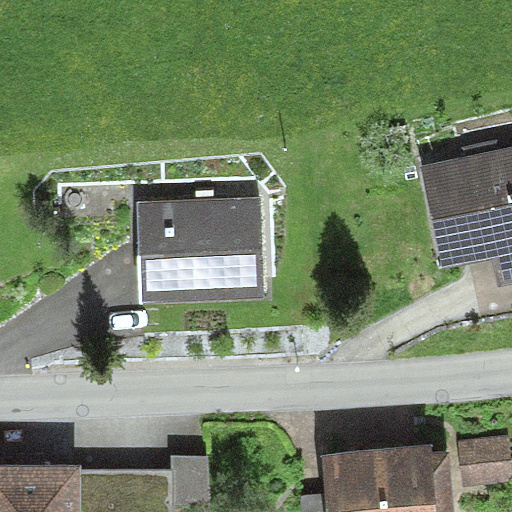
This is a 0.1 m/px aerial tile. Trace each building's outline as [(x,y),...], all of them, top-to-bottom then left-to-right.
[(511,155),(427,173),(444,255),(497,244),(504,276),(511,274),(511,155)] [(138,296),(259,292),(256,201),(135,206),(138,296)] [(501,475),(498,445),(463,449),(466,479),(501,475)] [(444,511),(439,455),(419,457),(419,453),(328,461),(331,499),(298,501),(298,511),(444,511)] [(0,511),(162,511),(163,486),(69,487),(69,469),(39,469),(39,456),(14,456),(14,469),(0,469),(0,511)] [(203,467),(170,467),(170,489),(205,489),(203,467)]
